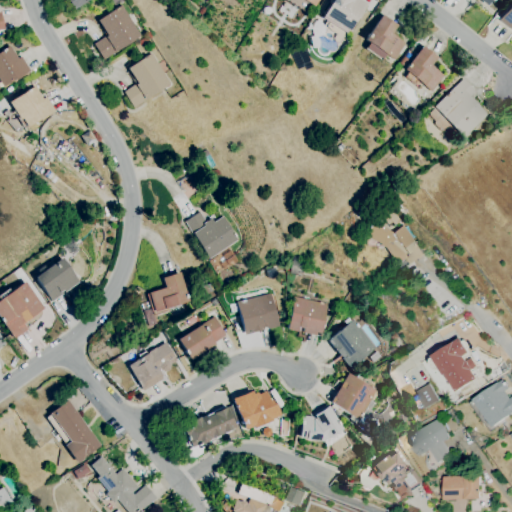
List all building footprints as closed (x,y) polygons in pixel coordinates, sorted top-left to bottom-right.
[(66,0),(71,9),(87,0),(66,0)] [(315,0),(281,0),(295,8),(299,0),(312,7),(315,0)] [(365,4),(358,0),(329,0),(320,15),(348,32),(365,4)] [(511,30),(511,1),(498,19),(511,30)] [(92,43),(99,59),(139,40),(122,6),(95,19),(104,37),(92,43)] [(388,34),(394,26),(380,16),(359,47),(380,61),(383,56),(392,61),(403,44),(388,34)] [(401,70),(429,92),(442,76),(429,66),(435,58),(420,46),(401,70)] [(0,85),(28,74),(20,56),(14,59),(9,48),(0,51),(0,85)] [(295,71),(309,66),(304,49),(290,53),(295,71)] [(169,85),(150,53),(125,68),(135,84),(121,92),(130,108),(169,85)] [(462,139),(432,107),(462,78),(475,92),(469,97),(486,116),(462,139)] [(8,101),(24,129),(53,112),(44,97),(40,99),(33,87),(8,101)] [(205,260),(236,241),(221,215),(204,224),(197,212),(182,221),(205,260)] [(399,269),(383,248),(382,248),(378,246),(378,244),(362,237),(368,225),(370,226),(372,223),(392,233),(402,226),(413,242),(404,249),(409,255),(403,259),(407,263),(399,269)] [(32,275),(46,301),(76,285),(62,259),(32,275)] [(269,279),(267,271),(274,269),(276,277),(269,279)] [(152,316),(146,296),(148,295),(147,293),(163,288),(160,279),(179,273),(188,301),(169,308),(170,310),(152,316)] [(0,298),(0,322),(12,340),(26,330),(22,324),(42,309),(23,282),(0,298)] [(249,334),(249,331),(242,333),(235,303),(271,294),(279,326),(265,330),(265,328),(263,328),(263,330),(249,334)] [(319,337),(318,337),(318,336),(314,335),(314,336),(301,334),(302,332),(297,331),(296,332),(286,330),(293,297),(326,304),(319,337)] [(188,361),(176,340),(214,317),(226,338),(188,361)] [(349,370),(341,360),(342,359),(341,357),(340,357),(331,346),(327,341),(329,340),(328,339),(353,320),(376,349),(349,370)] [(450,384),(451,383),(446,374),(444,376),(432,356),(453,342),(459,338),(461,341),(463,340),(467,343),(468,348),(466,349),(469,353),(463,356),(466,361),(470,358),(476,367),(473,368),(476,371),(478,375),(476,376),(478,380),(457,393),(455,389),(454,390),(451,388),(450,384)] [(131,397),(128,391),(137,385),(126,366),(138,359),(137,356),(144,352),(145,354),(146,354),(147,353),(147,352),(155,348),(165,343),(176,362),(169,366),(168,370),(164,372),(160,371),(159,369),(157,370),(159,373),(158,373),(162,379),(131,397)] [(357,421),(329,403),(347,374),(375,391),(357,421)] [(511,413),(492,427),(486,419),(482,421),(469,403),(473,400),(472,399),(497,382),(497,383),(502,379),(508,388),(504,391),(509,399),(511,396),(511,413)] [(425,409),(415,392),(429,384),(439,401),(425,409)] [(242,430),(235,412),(230,400),(251,392),(252,395),(256,393),(257,395),(265,392),(269,401),(271,400),(272,404),(274,404),(279,416),(270,420),(271,421),(252,428),(251,426),(242,430)] [(76,464),(63,447),(64,446),(44,419),(49,415),(48,414),(66,401),(100,446),(76,464)] [(231,422),(226,408),(230,406),(236,420),(231,422)] [(313,417),(312,416),(328,406),(342,430),(327,439),(321,442),(304,441),(304,439),(297,439),(299,426),(297,426),(298,422),(299,422),(299,417),(303,417),(303,416),(313,417)] [(182,428),(183,426),(187,424),(190,425),(189,421),(198,417),(198,419),(200,418),(202,416),(204,417),(205,417),(205,416),(212,413),(211,412),(222,407),(223,408),(224,408),(233,428),(231,429),(232,430),(214,438),(215,441),(203,446),(202,443),(198,445),(198,444),(189,448),(188,446),(187,447),(185,443),(186,442),(185,440),(182,441),(181,438),(183,437),(180,431),(181,431),(180,429),(182,428)] [(408,437),(437,419),(445,427),(449,439),(443,442),(451,455),(438,463),(430,450),(420,456),(411,448),(408,437)] [(287,438),(283,438),(279,436),(280,420),(288,421),(287,438)] [(265,438),(262,436),(261,433),(262,429),(266,428),(269,429),(271,433),(269,437),(265,438)] [(409,493),(403,484),(395,490),(390,483),(385,486),(380,479),(377,481),(373,475),(373,474),(369,469),(372,467),(371,466),(387,455),(388,458),(395,453),(393,450),(396,448),(398,452),(399,451),(408,464),(403,467),(406,472),(407,471),(409,473),(413,470),(422,483),(409,493)] [(135,511),(125,511),(116,501),(112,504),(104,495),(106,493),(95,479),(97,477),(88,466),(99,457),(114,475),(121,469),(137,488),(131,493),(132,495),(143,486),(155,499),(143,509),(139,509),(135,511)] [(76,479),(71,469),(83,463),(88,472),(76,479)] [(444,500),(444,496),(440,496),(439,480),(443,480),(443,477),(479,476),(480,499),(444,500)] [(0,509),(11,504),(3,488),(0,489),(0,509)] [(299,505),(302,492),(288,489),(285,502),(299,505)] [(279,511),(267,506),(271,497),(283,503),(279,511)] [(230,511),(234,501),(238,502),(240,501),(244,502),(246,505),(248,499),(265,505),(264,507),(267,506),(269,507),(271,510),(271,511),(275,511),(277,511),(230,511)]
